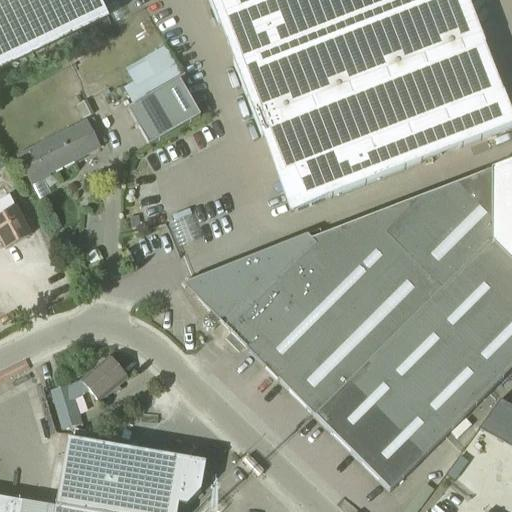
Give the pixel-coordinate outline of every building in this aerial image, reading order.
[(205,0),(218,31),(220,30),(234,67),(232,68),(262,143),(264,142),(292,215),(328,201),(329,203),(511,130),(511,120),(502,97),(500,98),(482,50),(484,49),(464,0),(205,0)] [(100,32),(93,36),(98,45),(105,41),(100,32)] [(175,84),(180,81),(182,80),(164,49),(119,76),(126,88),(122,90),(132,107),(123,113),(144,148),(195,118),(175,84)] [(86,103),(75,108),(82,123),(93,117),(86,103)] [(30,184),(98,149),(96,147),(104,142),(93,122),(18,161),(30,184)] [(306,239),(188,286),(188,287),(193,296),(196,300),(197,302),(198,303),(199,305),(201,308),(202,308),(205,311),(206,313),(209,316),(207,320),(205,321),(203,323),(202,325),(202,328),(203,330),(205,332),(207,333),(210,333),(212,332),(214,330),(215,328),(219,326),(229,336),(237,353),(244,350),(388,495),(511,371),(511,165),(324,238),(322,240),(314,248),(306,239)] [(0,242),(4,251),(27,239),(7,199),(0,201),(0,242)] [(164,209),(173,236),(191,230),(182,203),(164,209)] [(69,388),(50,393),(62,432),(80,427),(73,403),(88,394),(99,405),(125,382),(107,361),(104,363),(101,362),(96,367),(96,370),(80,384),(80,385),(69,388)] [(511,409),(500,402),(477,432),(511,451),(511,409)] [(122,422),(121,418),(118,415),(114,414),(110,417),(109,420),(110,424),(113,427),(117,428),(120,426),(122,422)] [(91,429),(88,442),(98,444),(102,424),(92,422),(91,429)] [(54,511),(55,511),(175,511),(176,509),(184,510),(198,495),(194,491),(200,485),(203,467),(64,443),(54,511)] [(431,508),(457,464),(444,456),(418,501),(431,508)] [(0,511),(17,511),(19,505),(0,501),(0,511)]
